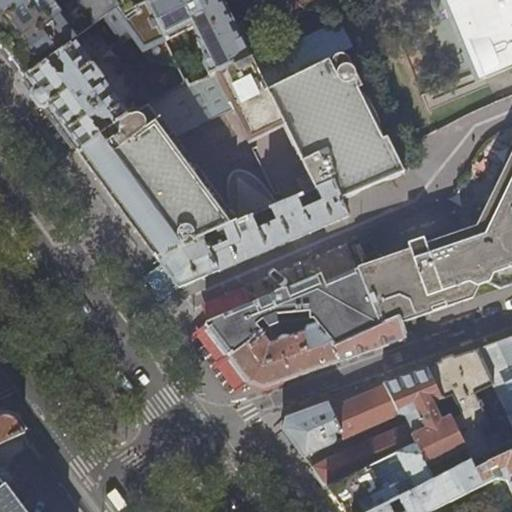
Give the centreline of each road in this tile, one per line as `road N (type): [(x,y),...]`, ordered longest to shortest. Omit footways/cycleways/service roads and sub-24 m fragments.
road 1 (residential): [(511,317),(179,429)]
road 2 (primary): [(179,429),(0,187)]
road 3 (primary): [(21,371),(101,479)]
